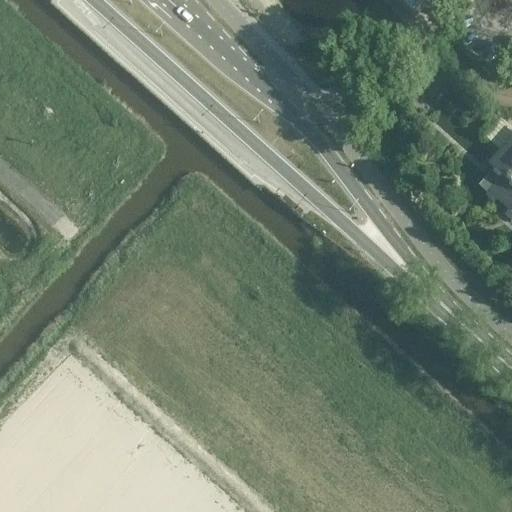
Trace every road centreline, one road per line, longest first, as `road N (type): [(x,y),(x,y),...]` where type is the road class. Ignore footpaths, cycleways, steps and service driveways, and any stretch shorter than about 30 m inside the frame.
road 1 (secondary): [(94,0),(334,214),(397,260)]
road 2 (secondary): [(397,260),(308,129),(167,0)]
road 3 (secondary): [(511,364),(397,260)]
